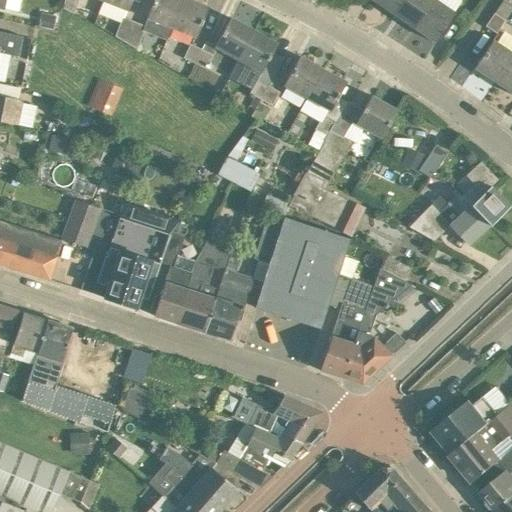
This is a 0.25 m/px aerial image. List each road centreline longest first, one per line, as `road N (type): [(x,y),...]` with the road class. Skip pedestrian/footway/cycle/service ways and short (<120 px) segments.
road 1 (residential): [(358,412),(306,385),(0,288)]
road 2 (residential): [(511,156),(417,81),(307,15)]
road 3 (residential): [(511,266),(358,412)]
road 4 (residential): [(383,432),(511,318)]
road 5 (residential): [(358,412),(254,511)]
